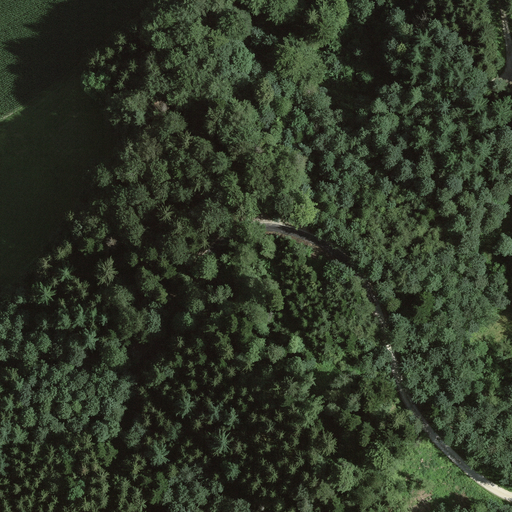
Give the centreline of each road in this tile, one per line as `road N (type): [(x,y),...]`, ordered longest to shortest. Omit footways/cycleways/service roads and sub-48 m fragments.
road 1 (track): [(511,498),(485,484),(413,412),(362,279),(343,259),(288,230),(244,230),(224,240),(146,359),(122,371),(0,364)]
road 2 (track): [(207,0),(252,60),(287,80),(370,95),(442,93),(511,79)]
road 3 (track): [(0,124),(164,0)]
